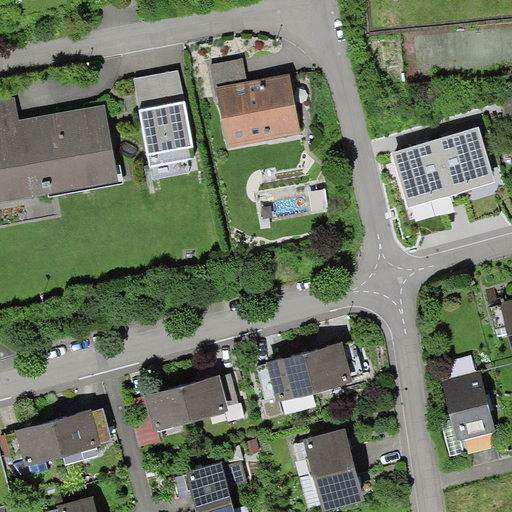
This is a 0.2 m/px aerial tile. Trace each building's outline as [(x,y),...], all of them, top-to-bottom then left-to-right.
[(244,59),(210,65),(224,147),(296,134),(286,75),(248,81),(244,59)] [(14,96),(0,98),(0,196),(111,180),(99,107),(18,119),(14,96)] [(511,100),(501,104),(507,122),(511,120),(511,100)] [(421,128),(400,134),(405,150),(426,144),(421,128)] [(503,290),(485,294),(493,327),(505,324),(511,352),(511,300),(506,302),(503,290)] [(356,340),(262,363),(264,369),(254,372),(265,419),(282,415),(278,397),(365,376),(356,340)] [(214,375),(138,397),(140,402),(133,404),(141,432),(133,435),(139,456),(163,448),(160,432),(174,431),(173,425),(207,413),(210,426),(227,423),(244,419),(234,375),(215,379),(214,375)] [(478,377),(439,386),(449,424),(452,441),(461,439),(459,450),(494,445),(478,377)] [(102,405),(14,429),(15,433),(6,435),(13,467),(26,476),(99,456),(94,446),(112,444),(102,405)] [(307,511),(319,511),(363,500),(344,427),(291,442),(297,463),(307,460),(311,476),(299,479),(307,511)] [(217,468),(183,479),(192,511),(248,511),(246,503),(229,508),(217,468)] [(94,511),(90,497),(42,511),(94,511)]
